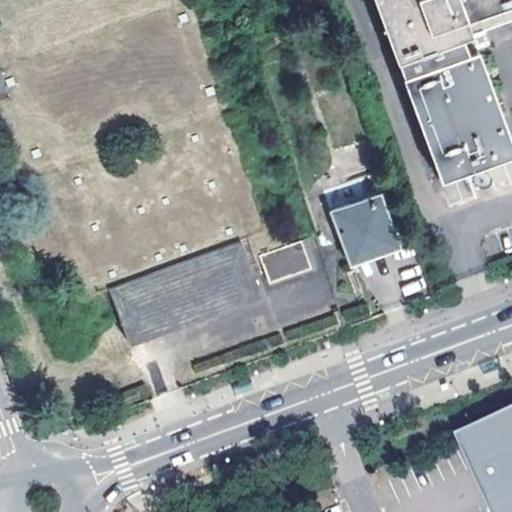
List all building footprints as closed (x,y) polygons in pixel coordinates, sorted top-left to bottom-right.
[(511,0),(373,0),(396,62),(444,186),(511,161),(511,143),(478,49),(490,45),(484,29),(511,18),(511,17),(511,0)] [(5,41),(0,42),(0,99),(23,91),(5,41)] [(373,171),(327,188),(356,264),(401,248),(373,171)] [(301,262),(269,274),(274,286),(317,270),(305,237),(293,241),(301,262)] [(241,240),(110,286),(131,345),(263,297),(241,240)] [(261,252),(269,274),(301,262),(293,241),(261,252)] [(511,511),(511,407),(462,432),(499,511),(511,511)]
